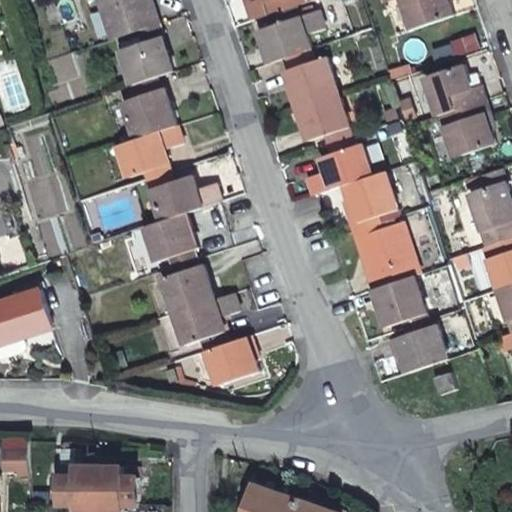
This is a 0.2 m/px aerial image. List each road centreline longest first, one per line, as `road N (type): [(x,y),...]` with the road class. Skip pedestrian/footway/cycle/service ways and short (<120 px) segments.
road 1 (residential): [(217,0),(353,406),(395,477)]
road 2 (residential): [(193,433),(325,453),(395,477)]
road 3 (residential): [(0,417),(89,418),(193,433)]
road 4 (unclassified): [(395,477),(511,422)]
